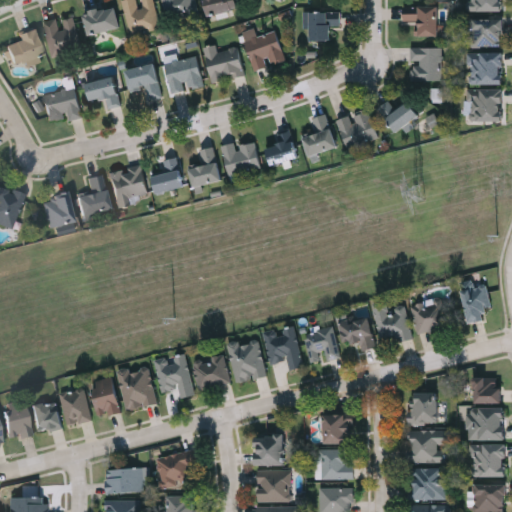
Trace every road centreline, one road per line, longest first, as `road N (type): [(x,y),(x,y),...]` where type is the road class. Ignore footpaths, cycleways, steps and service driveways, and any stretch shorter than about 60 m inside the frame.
road 1 (residential): [(0,470),(511,343)]
road 2 (residential): [(377,64),(49,157),(37,153),(0,97)]
road 3 (residential): [(382,376),(384,511)]
